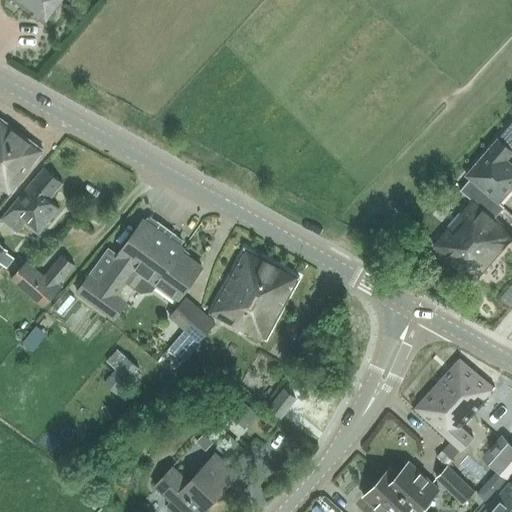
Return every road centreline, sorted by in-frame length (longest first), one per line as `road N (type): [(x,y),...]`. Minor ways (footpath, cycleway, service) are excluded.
road 1 (tertiary): [(414,309),(0,82)]
road 2 (tertiary): [(283,511),(363,416),(414,309)]
